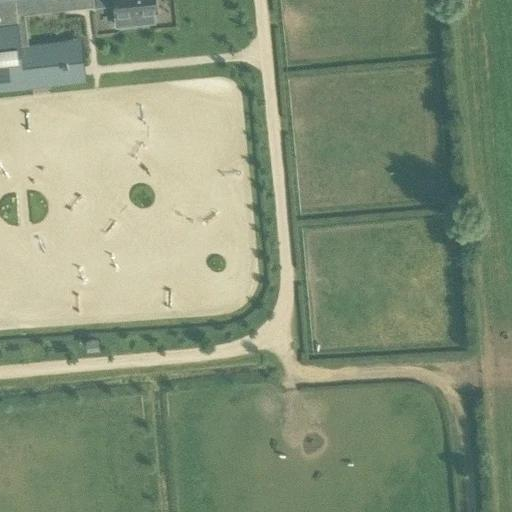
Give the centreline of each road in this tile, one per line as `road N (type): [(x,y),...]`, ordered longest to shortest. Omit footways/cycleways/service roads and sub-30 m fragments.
road 1 (track): [(0,375),(215,353),(278,329),(288,297),(258,0)]
road 2 (track): [(470,511),(465,445),(449,394),(403,374),(299,372),(278,329)]
road 3 (track): [(265,54),(0,84)]
